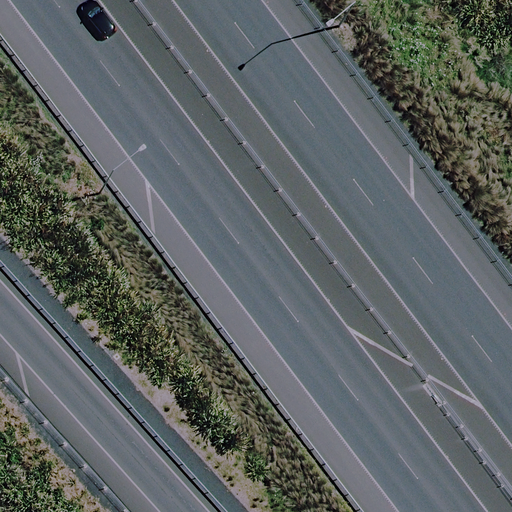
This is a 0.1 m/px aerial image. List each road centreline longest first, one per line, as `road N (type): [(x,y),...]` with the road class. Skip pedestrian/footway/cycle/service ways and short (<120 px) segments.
road 1 (motorway): [(437,511),(45,0)]
road 2 (motorway): [(209,0),(511,398)]
road 3 (motorway): [(179,511),(0,311)]
